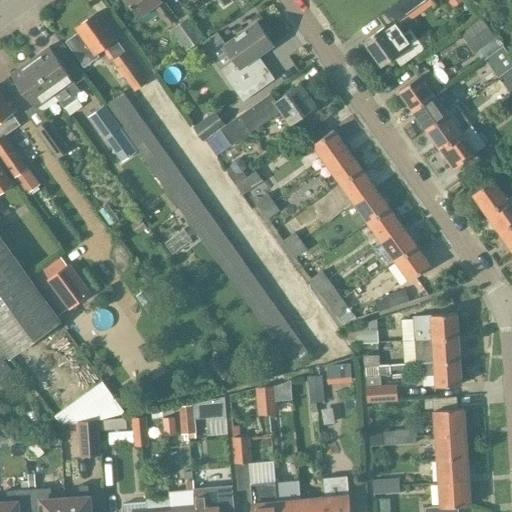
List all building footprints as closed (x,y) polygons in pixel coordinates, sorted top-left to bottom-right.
[(127,0),(140,17),(154,7),(167,25),(176,19),(162,0),(127,0)] [(385,27),(365,42),(382,65),(395,56),(401,64),(423,48),(410,30),(404,35),(399,28),(394,22),(424,0),(401,0),(378,17),(385,27)] [(478,11),(495,33),(503,27),(487,5),(478,11)] [(78,28),(81,33),(67,42),(85,68),(100,58),(97,54),(106,48),(114,59),(112,60),(135,91),(149,81),(127,50),(125,51),(117,39),(116,39),(98,14),(78,28)] [(170,30),(185,51),(204,37),(190,16),(170,30)] [(475,53),(478,50),(485,59),(504,45),(497,36),(496,37),(482,18),(460,33),(475,53)] [(221,70),(243,102),(259,91),(253,82),(263,75),(252,60),(274,45),(258,22),(225,45),(236,60),(221,70)] [(217,33),(203,42),(209,51),(223,42),(217,33)] [(504,45),(485,59),(491,68),(498,78),(499,78),(511,69),(511,68),(511,56),(510,54),(504,45)] [(51,47),(31,61),(55,96),(64,108),(77,98),(75,95),(81,91),(51,47)] [(37,106),(54,94),(31,61),(30,62),(12,74),(34,106),(35,108),(37,106)] [(442,89),(428,69),(419,76),(399,91),(413,110),(442,89)] [(511,70),(511,69),(499,78),(511,96),(511,70)] [(227,126),(222,129),(232,144),(233,145),(282,110),(292,124),(317,106),(302,84),(277,102),(271,94),(227,126)] [(443,89),(413,110),(427,130),(459,107),(445,87),(442,89),(443,89)] [(131,104),(124,93),(106,106),(114,116),(131,104)] [(0,97),(0,136),(4,134),(5,136),(20,125),(12,114),(0,97)] [(121,126),(138,113),(131,104),(114,116),(121,126)] [(104,107),(91,116),(122,161),(135,151),(104,107)] [(459,107),(427,130),(440,148),(471,126),(472,125),(459,107)] [(203,141),(226,125),(216,111),(193,127),(203,141)] [(127,136),(145,123),(138,113),(121,126),(127,136)] [(48,119),(47,120),(36,128),(36,129),(57,159),(70,150),(48,119)] [(134,146),(152,133),(145,123),(127,136),(134,146)] [(454,168),(485,146),(471,126),(440,148),(454,168)] [(222,129),(206,140),(216,155),(232,144),(222,129)] [(328,164),(348,149),(334,129),(313,144),(328,164)] [(141,155),(159,143),(152,133),(134,146),(138,151),(141,155)] [(5,136),(4,134),(0,136),(0,155),(15,177),(28,168),(5,136)] [(148,165),(166,153),(159,143),(141,155),(148,165)] [(348,149),(328,164),(341,183),(362,168),(348,149)] [(166,153),(148,165),(155,175),(173,162),(166,153)] [(162,185),(180,172),(173,162),(155,175),(162,185)] [(0,193),(14,184),(0,163),(0,193)] [(362,168),(341,183),(355,202),(376,187),(362,168)] [(242,195),(262,181),(256,171),(235,185),(242,195)] [(187,182),(180,172),(162,185),(169,195),(187,182)] [(472,194),(486,214),(508,199),(507,198),(494,179),(472,194)] [(176,204),(194,192),(187,182),(169,195),(176,204)] [(351,219),(362,212),(369,221),(389,207),(376,187),(355,202),(345,209),(351,219)] [(183,214),(201,201),(194,192),(176,204),(183,214)] [(268,193),(255,202),(261,211),(274,202),(268,193)] [(500,233),(511,224),(511,194),(507,198),(508,199),(486,214),(500,233)] [(190,224),(208,211),(201,201),(183,214),(190,224)] [(267,219),(280,210),(274,202),(261,211),(267,219)] [(389,207),(369,221),(382,241),(403,226),(389,207)] [(197,234),(215,221),(208,211),(190,224),(197,234)] [(204,243),(222,231),(215,221),(197,234),(204,243)] [(511,224),(500,233),(511,250),(511,224)] [(383,241),(373,248),(386,266),(396,259),(396,260),(417,245),(403,226),(382,241),(383,241)] [(229,240),(222,231),(204,243),(211,253),(229,240)] [(295,232),(283,240),(289,249),(301,240),(295,232)] [(0,234),(0,344),(10,358),(62,321),(0,235),(0,234)] [(218,263),(236,250),(229,240),(211,253),(218,263)] [(301,241),(289,250),(295,258),(307,250),(301,241)] [(417,245),(396,260),(411,280),(431,265),(417,245)] [(225,273),(243,260),(236,250),(218,263),(224,271),(225,273)] [(232,283),(250,270),(243,260),(225,273),(232,283)] [(69,263),(47,280),(69,310),(92,293),(69,263)] [(316,289),(328,280),(322,271),(310,280),(316,289)] [(241,295),(259,283),(252,273),(234,286),(241,295)] [(316,289),(322,297),(334,288),(328,280),(316,289)] [(248,305),(266,292),(259,283),(241,295),(248,305)] [(402,291),(376,300),(380,311),(406,302),(402,291)] [(248,305),(254,314),(272,301),(266,292),(248,305)] [(342,299),(329,308),(335,316),(348,307),(342,299)] [(261,323),(279,310),(272,301),(254,314),(258,318),(261,323)] [(285,319),(279,310),(261,323),(267,332),(285,319)] [(414,339),(433,338),(459,336),(457,312),(432,314),(412,316),(414,339)] [(274,341),(292,328),(285,319),(267,332),(274,341)] [(348,344),(378,343),(377,330),(365,331),(364,325),(344,333),(348,344)] [(280,350),(298,338),(292,328),(274,341),(280,350)] [(459,336),(433,338),(414,339),(416,363),(421,363),(421,362),(460,359),(459,336)] [(287,359),(305,347),(298,338),(280,350),(287,359)] [(312,356),(305,347),(287,359),(294,369),(312,356)] [(379,354),(363,355),(364,366),(380,365),(379,354)] [(436,385),(462,384),(460,359),(421,362),(421,363),(422,376),(435,375),(436,385)] [(351,381),(349,362),(322,364),(324,383),(351,381)] [(367,400),(398,398),(397,386),(382,387),(381,376),(390,375),(390,371),(407,369),(406,363),(380,365),(364,366),(363,366),(365,387),(366,387),(367,400)] [(321,376),(308,377),(309,390),(322,389),(321,376)] [(275,386),(258,387),(259,400),(276,399),(275,386)] [(323,402),(323,394),(322,389),(309,390),(310,403),(323,402)] [(427,397),(427,407),(456,406),(456,396),(427,397)] [(276,399),(259,400),(260,413),(277,411),(276,399)] [(193,406),(180,407),(181,422),(182,422),(188,421),(188,418),(194,417),(193,406)] [(438,435),(466,433),(464,408),(436,410),(438,435)] [(126,428),(126,417),(99,419),(99,430),(126,428)] [(146,417),(132,418),(134,432),(147,430),(146,417)] [(182,422),(181,422),(182,433),(195,432),(194,417),(188,418),(188,421),(182,422)] [(99,419),(78,421),(78,432),(80,457),(101,455),(99,430),(99,419)] [(173,420),(163,421),(164,436),(174,435),(173,420)] [(135,445),(149,444),(147,430),(134,432),(135,445)] [(417,436),(396,437),(396,430),(382,431),(382,438),(384,438),(384,445),(385,445),(417,443),(417,436)] [(370,446),(384,445),(384,438),(382,438),(382,431),(381,431),(369,432),(370,446)] [(466,433),(438,435),(439,458),(467,456),(466,433)] [(239,436),(233,437),(235,463),(250,462),(251,462),(249,435),(239,436)] [(227,441),(206,443),(210,470),(230,467),(227,441)] [(467,456),(439,458),(441,482),(469,480),(467,456)] [(351,511),(350,496),(349,496),(347,476),(323,478),(325,498),(326,498),(326,511),(351,511)] [(385,486),(386,492),(400,491),(399,478),(389,479),(389,485),(385,486)] [(386,492),(385,486),(389,485),(389,479),(373,480),(374,493),(386,492)] [(187,490),(171,492),(172,511),(195,511),(194,489),(193,480),(186,481),(187,490)] [(299,480),(276,482),(276,490),(277,490),(278,511),(302,511),(302,500),(301,500),(299,480)] [(459,511),(459,506),(471,505),(469,480),(441,482),(442,506),(426,507),(426,511),(459,511)] [(252,484),(250,484),(252,506),(253,506),(253,511),(278,511),(277,490),(276,490),(275,482),(252,484)] [(66,499),(66,511),(90,511),(89,486),(79,486),(80,498),(66,499)] [(206,489),(194,490),(195,511),(234,511),(232,486),(206,489)] [(66,511),(66,499),(52,500),(51,488),(29,489),(30,511),(66,511)] [(0,503),(0,511),(30,511),(29,489),(7,491),(8,503),(0,503)] [(172,511),(171,492),(169,492),(169,497),(146,499),(146,502),(146,511),(172,511)] [(302,500),(302,511),(326,511),(326,498),(325,498),(302,500)] [(380,511),(390,511),(390,499),(379,499),(380,511)] [(146,511),(146,502),(123,504),(123,511),(146,511)]
